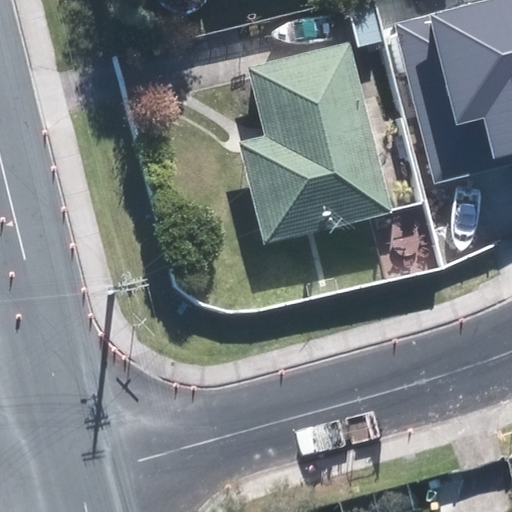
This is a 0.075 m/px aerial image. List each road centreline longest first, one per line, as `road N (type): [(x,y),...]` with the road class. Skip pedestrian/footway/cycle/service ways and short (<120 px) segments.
road 1 (residential): [(73,477),(511,352)]
road 2 (residential): [(0,171),(38,326)]
road 3 (residential): [(38,326),(73,477)]
